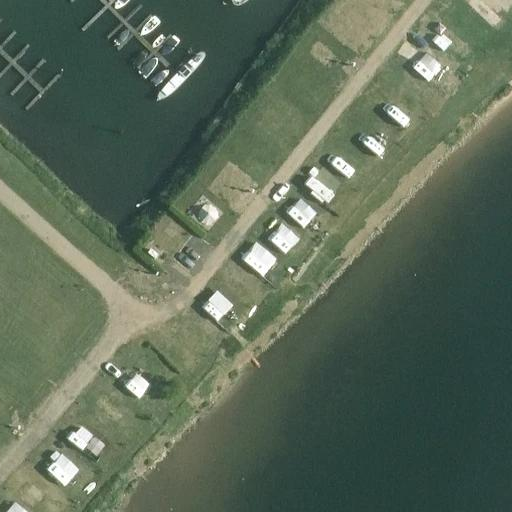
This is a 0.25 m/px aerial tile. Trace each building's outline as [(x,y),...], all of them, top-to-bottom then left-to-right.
[(486,0),(463,0),(497,32),(508,21),(486,0)] [(360,14),(345,30),(362,45),(376,30),(360,14)] [(464,58),(471,51),(451,32),(444,40),(464,58)] [(422,47),(412,59),(438,83),(449,72),(422,47)] [(340,52),(328,65),(342,77),(354,64),(340,52)] [(418,104),(426,94),(386,61),(376,74),(390,85),(371,108),(409,139),(430,114),(418,104)] [(301,131),(309,119),(276,95),(268,106),(301,131)] [(282,149),(293,137),(280,124),(268,137),(282,149)] [(350,178),(360,169),(335,143),(326,152),(350,178)] [(249,194),(257,182),(225,161),(217,173),(249,194)] [(288,200),(322,224),(330,213),(306,196),(321,174),(311,167),(288,200)] [(294,262),(305,248),(268,221),(257,236),(294,262)] [(195,237),(166,275),(180,285),(208,247),(195,237)] [(273,284),(284,270),(241,239),(230,253),(273,284)] [(226,293),(250,310),(266,288),(232,262),(226,271),(223,269),(199,300),(213,310),(226,293)] [(210,337),(221,327),(196,301),(186,311),(210,337)] [(179,370),(190,359),(157,328),(147,340),(179,370)] [(158,389),(125,360),(113,374),(145,403),(158,389)] [(115,430),(125,419),(98,394),(88,406),(115,430)] [(68,421),(59,430),(92,461),(101,452),(68,421)] [(64,454),(69,442),(50,433),(44,445),(64,454)] [(65,487),(74,478),(48,454),(39,464),(65,487)] [(7,486),(37,511),(43,511),(49,506),(15,476),(7,486)]
